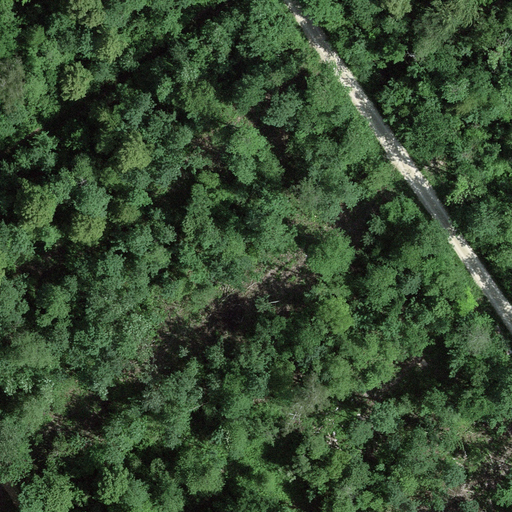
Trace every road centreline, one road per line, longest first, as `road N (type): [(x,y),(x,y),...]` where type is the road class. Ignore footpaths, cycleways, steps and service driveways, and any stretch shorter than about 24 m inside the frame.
road 1 (track): [(295,0),(511,314)]
road 2 (track): [(0,159),(232,0)]
